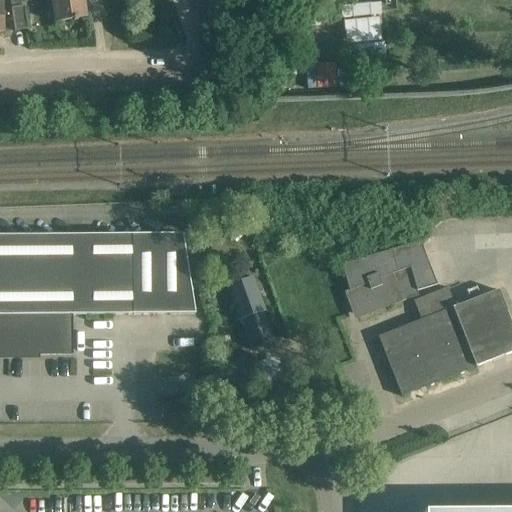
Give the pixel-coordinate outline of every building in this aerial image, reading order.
[(19,0),(10,2),(11,9),(10,9),(14,33),(27,30),(24,7),(21,7),(19,0)] [(82,0),(51,0),(55,23),(73,20),(73,22),(77,21),(77,20),(85,19),(82,0)] [(194,315),(181,236),(131,236),(0,236),(0,356),(72,356),(72,316),(194,315)] [(390,251),(360,260),(341,266),(344,278),(355,315),(404,301),(403,295),(415,291),(415,292),(435,286),(423,242),(390,251)] [(251,278),(226,287),(239,323),(241,322),(251,350),(273,342),(262,314),(264,313),(251,278)] [(420,320),(377,337),(377,338),(386,362),(400,397),(511,353),(511,328),(499,294),(498,291),(455,307),(450,295),(447,287),(412,301),(415,309),(420,320)] [(253,355),(230,363),(240,394),(263,386),(253,355)]
